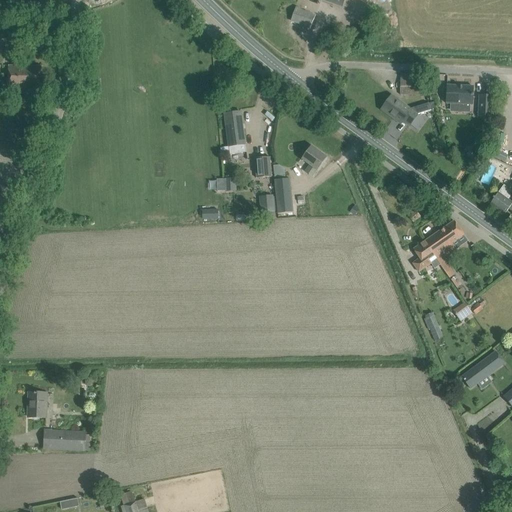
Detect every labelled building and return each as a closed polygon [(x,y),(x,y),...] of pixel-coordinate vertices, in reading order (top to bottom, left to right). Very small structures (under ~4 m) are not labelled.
[(291,21),(310,28),(315,15),(296,8),(291,21)] [(39,90),(41,66),(7,65),(7,94),(21,94),(21,89),(33,90),(39,90)] [(401,79),(400,95),(423,95),(424,79),(423,79),(423,74),(406,73),(406,79),(401,79)] [(473,105),(474,87),(447,85),(446,103),(473,105)] [(492,117),(493,96),(479,95),(478,117),(492,117)] [(392,96),(383,108),(395,117),(394,118),(401,124),(403,121),(410,126),(410,125),(417,130),(424,120),(417,116),(418,114),(431,110),(431,109),(429,103),(411,109),(410,110),(392,96)] [(238,153),(237,148),(245,147),(241,112),(225,114),(230,154),(238,153)] [(312,147),(306,155),(302,160),(310,165),(306,171),(312,176),(317,170),(326,157),(312,147)] [(494,155),(505,161),(508,155),(496,150),(494,155)] [(257,178),(271,178),(270,157),(255,158),(257,178)] [(284,165),(273,166),(273,177),(284,177),(284,165)] [(227,191),(238,190),(237,178),(227,179),(227,191)] [(511,210),(511,201),(508,199),(511,193),(511,191),(502,185),(493,198),(494,199),(490,204),(505,215),(509,209),(511,210)] [(290,187),(275,188),(277,213),(292,212),(290,187)] [(274,211),(272,195),(259,196),(261,213),(274,211)] [(217,210),(203,211),(203,219),(218,219),(217,210)] [(413,222),(421,217),(416,210),(409,216),(413,222)] [(420,258),(412,264),(419,273),(431,264),(435,269),(440,265),(447,274),(450,278),(455,275),(443,258),(448,254),(456,249),(452,243),(464,235),(454,221),(429,239),(425,241),(414,250),(419,258),(420,258)] [(483,309),(478,302),(474,306),(474,307),(472,309),(476,314),(483,309)] [(466,305),(461,308),(466,316),(471,312),(466,305)] [(444,338),(434,316),(426,319),(435,341),(444,338)] [(487,376),(504,363),(496,352),(462,377),(470,389),(484,379),(483,378),(487,376)] [(511,407),(511,389),(503,397),(511,407)] [(28,416),(28,417),(38,417),(46,418),(47,394),(29,393),(30,392),(29,392),(29,403),(30,403),(30,416),(28,416)] [(86,435),(86,432),(44,431),(44,450),(90,451),(91,435),(86,435)] [(135,502),(132,491),(120,495),(123,506),(121,506),(122,511),(148,511),(144,499),(135,502)] [(77,499),(71,500),(72,508),(79,506),(77,499)]
